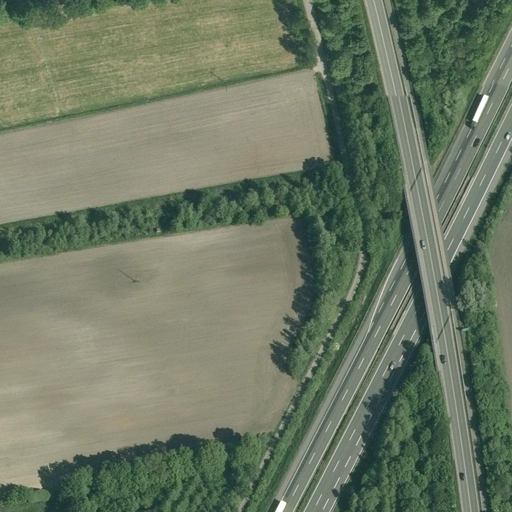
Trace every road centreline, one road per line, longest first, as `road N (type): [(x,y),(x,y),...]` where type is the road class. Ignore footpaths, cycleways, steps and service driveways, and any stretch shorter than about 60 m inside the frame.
road 1 (track): [(309,0),(364,240),(363,271),(242,511)]
road 2 (primary): [(469,511),(412,176),(371,0)]
road 3 (motorway): [(511,63),(284,511)]
road 4 (motorway): [(314,511),(511,119)]
